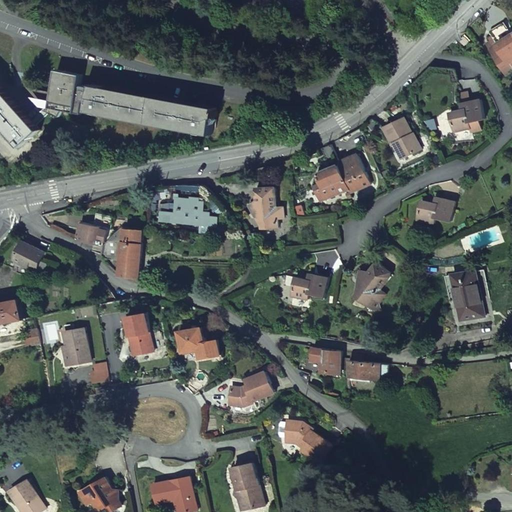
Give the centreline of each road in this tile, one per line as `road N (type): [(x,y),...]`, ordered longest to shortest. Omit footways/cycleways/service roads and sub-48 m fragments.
road 1 (tertiary): [(477,0),(379,95),(340,121),(199,163),(17,200)]
road 2 (residential): [(260,337),(298,382),(361,428),(395,481),(414,490),(511,499)]
road 3 (residential): [(17,200),(47,232),(119,279),(191,299),(260,337)]
road 4 (residential): [(260,337),(414,361),(511,353)]
road 5 (residential): [(188,447),(198,415),(183,393),(153,391),(0,424)]
